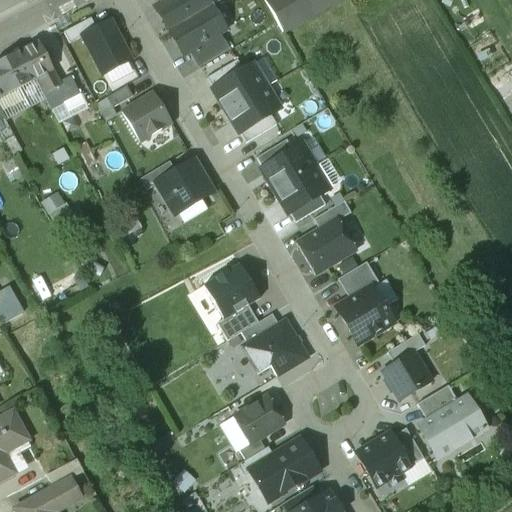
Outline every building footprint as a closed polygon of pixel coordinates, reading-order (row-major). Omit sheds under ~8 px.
[(209,8),(204,0),(168,0),(160,5),(153,9),(168,33),(209,8)] [(301,0),(260,0),(280,34),(311,16),(301,0)] [(338,0),(301,0),(311,16),(338,0)] [(209,8),(168,33),(183,57),(189,53),(216,37),(224,32),(209,8)] [(90,20),(59,36),(65,47),(82,38),(82,37),(95,30),(90,20)] [(95,30),(82,37),(82,38),(102,76),(129,62),(108,23),(95,30)] [(216,37),(189,53),(198,66),(224,50),(216,37)] [(52,72),(37,44),(19,53),(34,81),(38,80),(52,72)] [(34,81),(19,53),(3,61),(18,90),(23,87),(26,93),(30,91),(27,85),(34,81)] [(3,61),(0,62),(0,99),(9,95),(12,100),(16,98),(13,93),(18,90),(3,61)] [(236,62),(206,80),(212,90),(242,72),(236,62)] [(212,90),(211,91),(217,101),(217,103),(223,114),(265,89),(251,67),(242,72),(212,90)] [(52,72),(38,80),(45,95),(60,87),(52,72)] [(125,88),(105,100),(111,110),(131,98),(125,88)] [(265,89),(223,114),(229,124),(231,125),(238,135),(239,135),(269,117),(278,111),(265,89)] [(152,95),(120,114),(139,144),(170,125),(152,95)] [(11,137),(0,115),(0,135),(3,141),(11,137)] [(269,117),(239,135),(245,145),(275,127),(269,117)] [(311,134),(302,139),(320,177),(330,172),(311,134)] [(285,142),(255,160),(261,171),(291,152),(285,142)] [(261,171),(260,171),(266,182),(266,184),(272,194),(314,169),(300,147),(291,152),(261,171)] [(174,174),(154,186),(155,187),(173,217),(211,194),(192,163),(174,174)] [(168,164),(138,182),(145,193),(155,187),(154,186),(174,174),(168,164)] [(314,169),(272,194),(278,204),(281,205),(287,215),(288,215),(318,197),(327,191),(314,169)] [(318,197),(288,215),(294,225),(324,207),(318,197)] [(343,204),(312,222),(318,233),(336,222),(336,223),(350,215),(343,204)] [(318,233),(296,246),(314,275),(353,252),(336,223),(336,222),(318,233)] [(365,265),(336,282),(348,302),(370,289),(371,290),(378,286),(365,265)] [(238,266),(202,288),(222,322),(223,322),(247,308),(259,301),(238,266)] [(44,288),(48,297),(79,283),(75,274),(44,288)] [(23,313),(10,287),(0,292),(0,318),(3,325),(23,313)] [(348,302),(335,310),(356,346),(392,325),(371,290),(370,289),(348,302)] [(247,308),(223,322),(222,322),(215,326),(226,343),(240,335),(257,325),(247,308)] [(248,348),(278,331),(270,318),(257,325),(240,335),(248,348)] [(308,367),(285,327),(278,331),(248,348),(241,352),(257,381),(272,373),(278,383),(308,367)] [(416,336),(385,355),(392,366),(411,355),(423,348),(416,336)] [(392,366),(381,373),(399,403),(429,385),(411,355),(392,366)] [(446,388),(415,407),(425,423),(456,405),(446,388)] [(266,399),(232,419),(248,446),(258,441),(282,426),(266,399)] [(425,423),(417,428),(436,461),(485,432),(465,399),(425,423)] [(12,414),(0,420),(0,482),(10,477),(0,459),(0,456),(27,442),(12,414)] [(394,444),(410,474),(423,467),(406,437),(394,444)] [(391,439),(354,460),(375,498),(412,478),(410,474),(394,444),(391,439)] [(248,446),(238,453),(244,463),(264,451),(258,441),(248,446)] [(269,511),(279,506),(311,488),(322,482),(300,444),(247,475),(267,511),(269,511)] [(75,461),(44,477),(51,489),(69,479),(70,481),(83,474),(75,461)] [(51,489),(23,505),(25,508),(17,511),(58,511),(80,500),(70,481),(69,479),(51,489)] [(279,506),(282,511),(297,511),(317,499),(311,488),(279,506)] [(317,499),(297,511),(338,511),(333,503),(332,504),(326,494),(317,499)]
